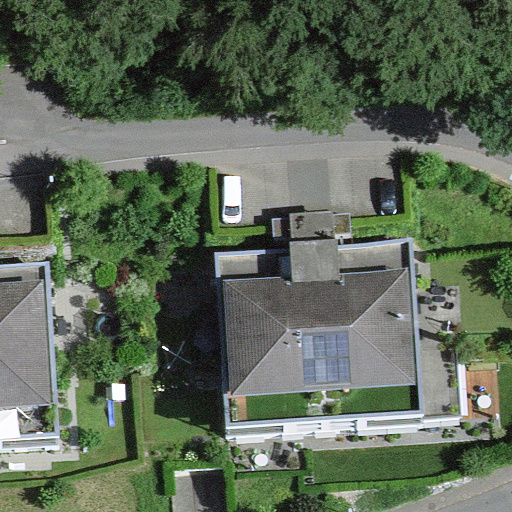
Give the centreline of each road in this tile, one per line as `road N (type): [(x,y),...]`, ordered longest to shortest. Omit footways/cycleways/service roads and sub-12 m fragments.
road 1 (residential): [(126,140),(409,122),(511,148)]
road 2 (residential): [(0,117),(126,140)]
road 3 (residential): [(126,140),(0,162)]
